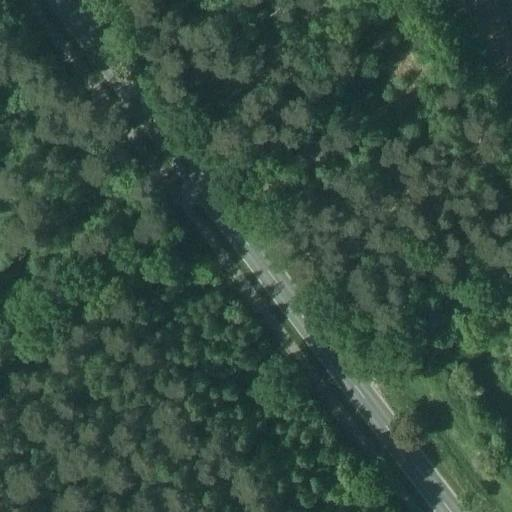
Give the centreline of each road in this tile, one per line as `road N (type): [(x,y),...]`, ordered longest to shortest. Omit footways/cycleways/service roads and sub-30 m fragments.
road 1 (secondary): [(451,511),(58,0)]
road 2 (track): [(201,184),(0,345)]
road 3 (track): [(351,378),(511,271)]
